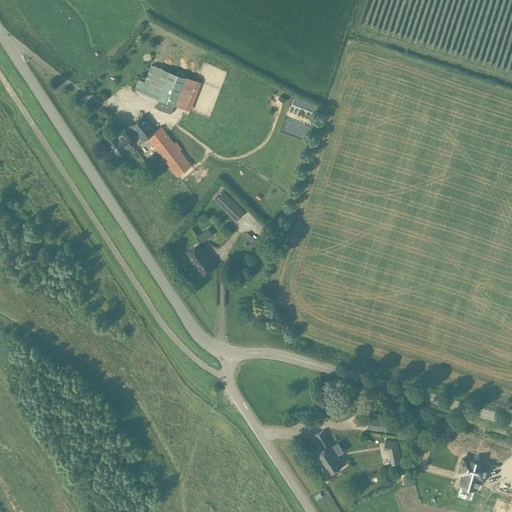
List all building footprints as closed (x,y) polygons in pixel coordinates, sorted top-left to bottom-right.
[(185,76),(151,64),(144,81),(138,79),(134,89),(159,98),(156,108),(171,113),(174,104),(187,109),(198,80),(185,75),(185,76)] [(143,115),(130,124),(139,136),(143,141),(148,137),(176,176),(191,165),(162,127),(155,132),(143,115)] [(139,136),(130,124),(108,141),(117,153),(133,141),(133,140),(139,136)] [(214,199),(236,220),(244,212),(223,190),(214,199)] [(202,241),(214,234),(210,227),(198,234),(202,241)] [(247,232),(244,235),(251,243),(255,239),(247,232)] [(215,266),(198,243),(185,252),(201,276),(215,266)] [(367,427),(387,430),(389,419),(369,416),(367,427)] [(315,453),(328,473),(342,464),(336,455),(343,450),(337,442),(330,446),(329,445),(331,444),(323,430),(314,435),(322,449),(315,453)] [(391,445),(394,463),(400,462),(396,441),(385,439),(384,444),(391,445)] [(463,457),(459,471),(463,472),(460,483),(476,488),(479,477),(483,478),(487,464),(479,462),(479,461),(472,459),(472,460),(463,457)] [(417,499),(425,498),(421,473),(402,475),(404,486),(415,484),(417,499)]
